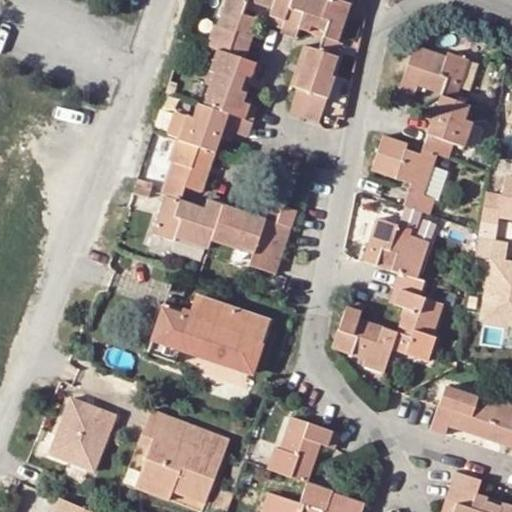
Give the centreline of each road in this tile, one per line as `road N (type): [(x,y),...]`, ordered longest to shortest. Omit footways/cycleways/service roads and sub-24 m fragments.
road 1 (residential): [(377,33),(306,344),(310,370),(372,422),(418,511)]
road 2 (residential): [(0,436),(167,0)]
road 3 (unknown): [(391,458),(511,479)]
